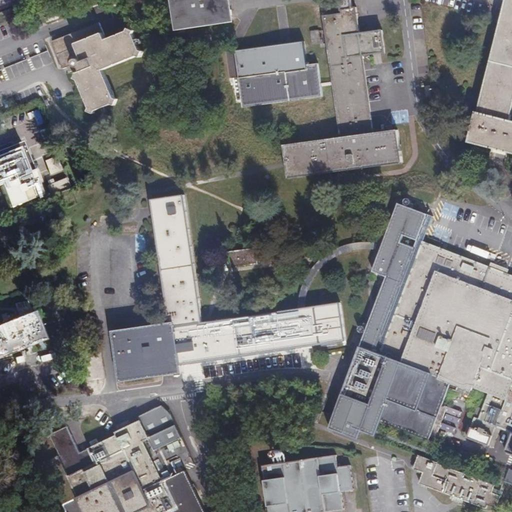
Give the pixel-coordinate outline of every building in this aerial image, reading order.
[(177,0),(182,31),(240,23),(236,0),(177,0)] [(372,134),(368,102),(367,90),(363,56),(385,53),(382,31),(360,34),(356,8),(355,8),(353,0),(341,0),(342,0),(338,1),(339,9),(341,8),(342,14),(324,16),(339,138),(283,145),(285,166),(287,178),(400,164),(396,131),(372,134)] [(511,152),(511,121),(506,120),(511,95),(511,0),(503,0),(475,112),(473,112),(465,141),(500,150),(511,152)] [(47,20),(48,25),(61,20),(59,16),(47,20)] [(78,79),(90,108),(88,111),(94,114),(96,110),(112,104),(115,106),(118,99),(116,99),(104,71),(138,56),(141,57),(144,51),(141,50),(134,33),(135,30),(130,28),(128,31),(106,40),(100,23),(52,41),(62,65),(63,69),(67,68),(69,72),(73,71),(78,72),(75,78),(78,79)] [(320,84),(318,64),(307,65),(308,70),(286,72),(286,71),(238,77),(242,107),(322,97),(321,87),(320,84)] [(44,194),(22,140),(0,149),(0,184),(10,208),(24,202),(26,207),(36,203),(34,198),(44,194)] [(77,199),(68,177),(48,185),(57,207),(77,199)] [(152,217),(150,218),(165,324),(107,332),(115,382),(177,373),(176,366),(348,342),(344,303),(298,309),(208,322),(198,324),(180,196),(148,200),(149,210),(152,210),(152,217)] [(511,274),(430,241),(424,239),(432,215),(402,205),(375,270),(389,275),(362,350),(332,429),(360,442),(364,431),(378,436),(430,457),(441,427),(454,393),(470,389),(485,395),(476,421),(472,419),(464,439),(485,447),(492,427),(511,435),(504,453),(511,455),(511,274)] [(252,265),(250,249),(221,253),(223,269),(252,265)] [(0,358),(45,340),(33,311),(19,317),(0,324),(0,358)] [(136,421),(144,439),(150,450),(177,438),(168,415),(158,406),(134,417),(136,421)] [(201,511),(182,471),(158,482),(139,442),(144,439),(136,421),(128,425),(131,431),(114,439),(112,436),(75,452),(63,427),(45,435),(55,456),(40,463),(63,511),(201,511)] [(112,436),(114,439),(131,431),(128,425),(111,433),(112,436)] [(276,462),(287,460),(285,449),(274,451),(276,462)] [(333,455),(260,466),(267,511),(320,511),(341,509),(338,491),(351,489),(347,465),(335,467),(333,455)] [(491,487),(434,465),(415,457),(410,471),(420,474),(416,485),(482,510),(484,507),(493,510),(500,493),(490,489),(491,487)]
